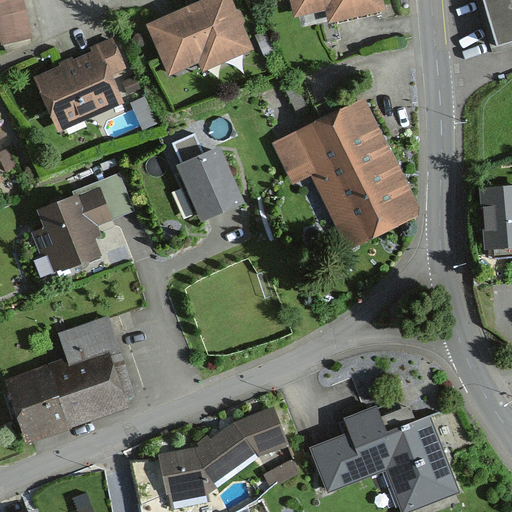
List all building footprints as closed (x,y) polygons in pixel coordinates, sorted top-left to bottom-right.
[(0,0),(0,51),(26,45),(15,0),(0,0)] [(243,57),(220,0),(216,0),(141,31),(160,79),(189,67),(193,77),(243,57)] [(319,28),(375,17),(371,0),(281,0),(286,21),(317,15),(319,28)] [(511,0),(463,0),(479,59),(511,49),(511,0)] [(112,45),(21,84),(45,141),(115,111),(103,83),(124,74),(112,45)] [(412,215),(357,107),(306,133),(267,153),(287,192),(300,185),(336,254),(358,243),(412,215)] [(235,211),(213,154),(180,167),(161,175),(183,231),(200,225),(235,211)] [(485,255),(511,252),(511,190),(480,193),(485,255)] [(29,212),(48,280),(104,264),(94,232),(113,227),(103,192),(29,212)] [(1,388),(22,449),(122,414),(119,406),(135,401),(107,321),(51,340),(60,368),(1,388)] [(301,454),(318,501),(374,477),(386,511),(411,511),(451,496),(438,458),(454,450),(440,416),(417,424),(375,438),(365,411),(329,425),(334,440),(301,454)] [(160,461),(177,511),(215,497),(260,462),(294,452),(277,412),(235,426),(197,451),(160,461)]
